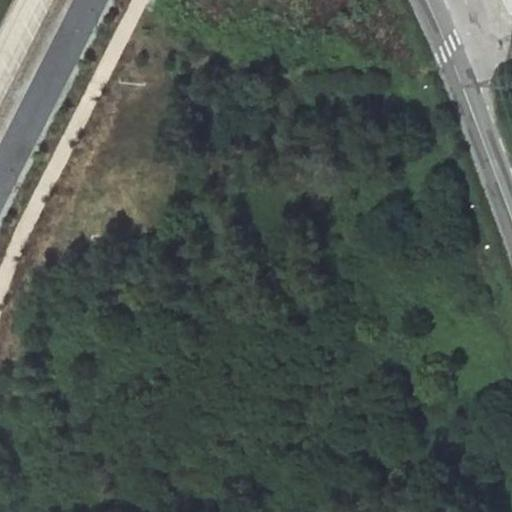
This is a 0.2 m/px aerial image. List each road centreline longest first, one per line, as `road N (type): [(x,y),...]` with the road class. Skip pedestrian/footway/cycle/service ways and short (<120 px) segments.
road 1 (track): [(450,49),(428,68),(398,74),(156,59),(140,0)]
road 2 (unclassified): [(511,213),(424,0)]
road 3 (unclassified): [(88,0),(0,180)]
